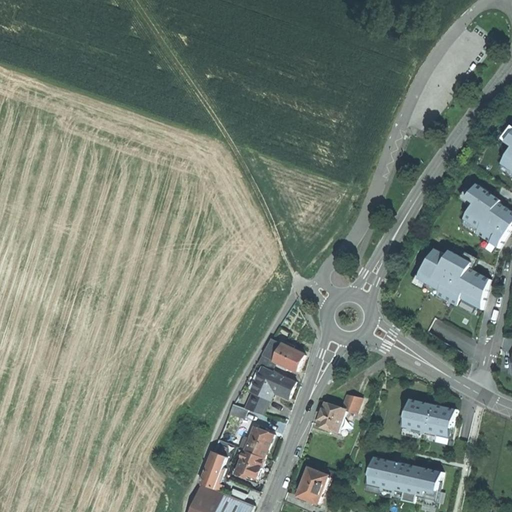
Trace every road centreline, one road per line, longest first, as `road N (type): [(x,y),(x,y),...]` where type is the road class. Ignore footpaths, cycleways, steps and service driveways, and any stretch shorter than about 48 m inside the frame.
road 1 (track): [(301,287),(230,141),(134,0)]
road 2 (tertiary): [(395,239),(511,70)]
road 3 (tertiary): [(268,511),(319,383)]
road 4 (residential): [(511,277),(482,395)]
